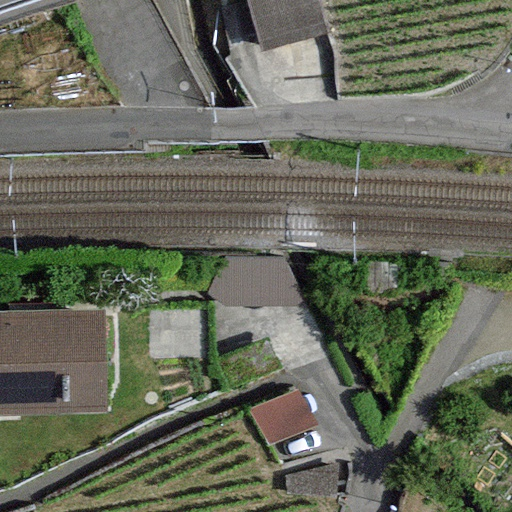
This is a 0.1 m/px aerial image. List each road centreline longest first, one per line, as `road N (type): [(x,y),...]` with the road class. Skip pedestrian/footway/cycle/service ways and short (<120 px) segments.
road 1 (unclassified): [(0,131),(420,122),(511,134)]
road 2 (unclassified): [(327,358),(382,454),(380,511)]
